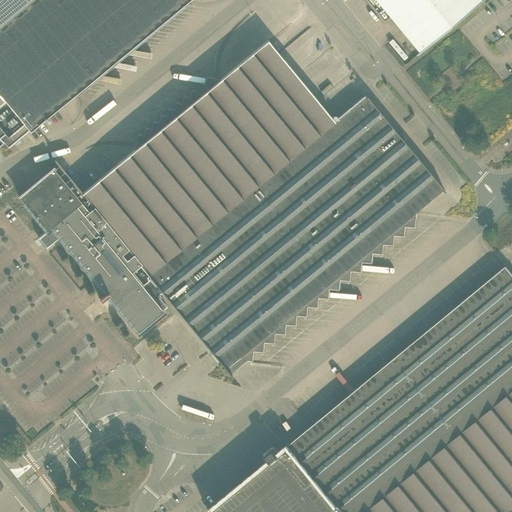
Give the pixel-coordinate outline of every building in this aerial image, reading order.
[(0,0),(0,144),(3,141),(0,137),(0,136),(4,133),(8,138),(9,138),(13,143),(29,130),(30,132),(190,0),(0,0)] [(376,0),(416,48),(420,53),(482,1),(480,0),(376,0)] [(115,303),(113,304),(113,305),(115,303),(138,331),(137,331),(138,332),(167,307),(158,296),(163,292),(226,368),(237,359),(252,361),(253,351),(263,352),(264,342),(273,343),(274,333),(284,334),(285,324),(295,325),(296,315),(306,316),(307,306),(317,307),(318,297),(328,298),(329,288),(338,289),(339,279),(349,280),(350,271),(360,272),(361,262),(371,263),(372,253),(382,254),(383,244),(392,245),(393,235),(403,236),(404,226),(414,227),(415,212),(442,190),(444,192),(445,191),(364,91),(362,92),(365,95),(334,120),(268,40),(83,193),(55,159),(54,160),(59,166),(54,170),(53,168),(53,169),(53,170),(20,197),(20,196),(19,197),(47,231),(39,237),(47,247),(59,236),(106,293),(104,294),(105,295),(107,293),(115,303)] [(192,90),(197,95),(214,81),(209,76),(192,90)] [(511,511),(511,273),(506,266),(289,444),(286,440),(285,440),(288,444),(278,453),(274,449),(272,448),(266,454),(265,456),(269,460),(208,510),(209,511),(511,511)]
